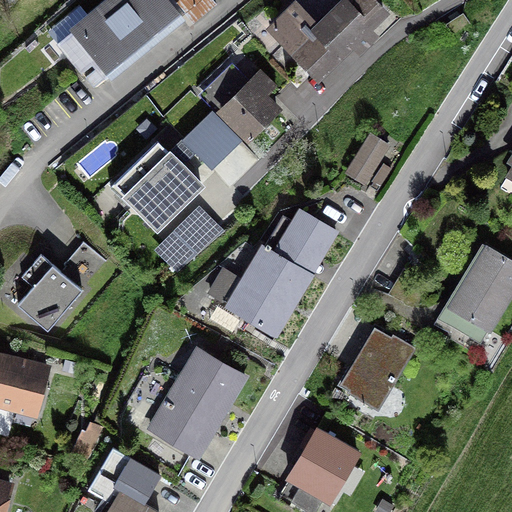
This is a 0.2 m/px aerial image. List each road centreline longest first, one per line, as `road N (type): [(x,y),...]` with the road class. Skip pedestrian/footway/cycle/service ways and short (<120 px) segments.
road 1 (residential): [(511,20),(213,511)]
road 2 (residential): [(0,209),(29,171),(230,0)]
